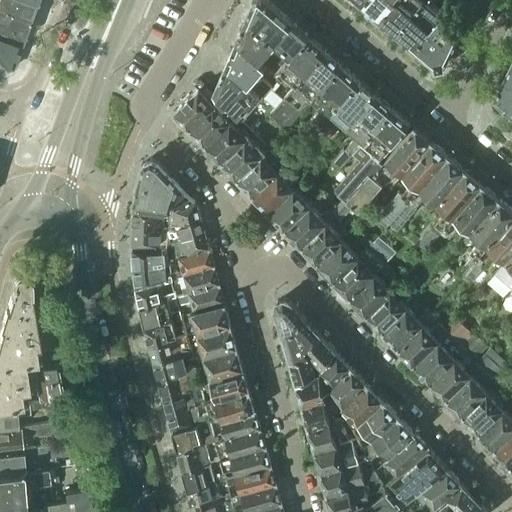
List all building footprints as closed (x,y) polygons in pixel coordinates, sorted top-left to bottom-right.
[(37,0),(0,0),(0,28),(24,36),(37,0)] [(312,37),(268,0),(253,0),(246,17),(293,57),(312,37)] [(367,0),(365,4),(382,19),(398,0),(367,0)] [(398,0),(382,19),(400,34),(428,0),(398,0)] [(417,48),(429,33),(447,11),(445,10),(443,12),(434,4),(437,0),(428,0),(400,34),(417,48)] [(429,33),(451,52),(464,25),(462,23),(470,13),(464,8),(456,18),(447,11),(429,33)] [(236,42),(264,64),(273,56),(284,66),(293,57),(246,17),(236,42)] [(0,61),(7,68),(13,67),(24,36),(0,28),(0,61)] [(444,64),(451,52),(429,33),(417,48),(437,65),(437,66),(445,64),(444,64)] [(298,86),(329,52),(312,37),(293,57),(284,66),(279,70),(283,73),(277,80),(279,81),(266,96),(278,107),(286,97),(278,91),(289,78),(298,86)] [(227,65),(252,85),(267,68),(263,65),(264,64),(236,42),(227,65)] [(298,86),(316,101),(347,67),(329,52),(298,86)] [(215,92),(242,120),(265,97),(252,86),(252,85),(227,65),(215,92)] [(321,127),(363,81),(347,67),(316,101),(323,107),(312,119),(321,127)] [(495,96),(511,110),(511,81),(505,75),(495,96)] [(349,129),(381,96),(363,81),(321,127),(326,132),(337,119),(349,129)] [(193,128),(218,106),(198,87),(175,110),(193,128)] [(297,105),(303,112),(312,102),(305,96),(297,105)] [(336,176),(365,143),(396,109),(381,96),(349,129),(356,135),(327,169),(336,176)] [(303,112),(297,105),(288,98),(271,117),(286,131),(303,112)] [(208,145),(234,122),(218,106),(193,128),(208,145)] [(370,172),(413,123),(396,109),(365,143),(369,146),(334,188),(343,196),(346,199),(370,172)] [(225,162),(251,140),(234,122),(208,145),(225,162)] [(393,165),(404,175),(433,142),(416,127),(374,175),(384,183),(387,180),(384,178),(392,169),(391,167),(393,165)] [(255,145),(251,140),(225,162),(241,179),(266,155),(265,154),(270,149),(261,139),(255,145)] [(386,225),(449,155),(433,142),(404,175),(413,182),(402,194),(399,191),(377,217),(386,225)] [(241,179),(257,196),(282,171),(279,168),(285,163),(270,149),(265,154),(266,155),(241,179)] [(426,193),(438,203),(467,171),(449,155),(386,225),(393,231),(426,193)] [(142,170),(141,177),(157,187),(169,173),(160,163),(159,161),(159,162),(152,158),(151,158),(146,161),(145,161),(145,162),(142,168),(141,170),(142,170)] [(272,212),(298,190),(287,178),(294,173),(285,163),(279,168),(282,171),(257,196),(272,212)] [(485,185),(467,171),(438,203),(448,212),(421,243),(426,248),(440,232),(443,235),(446,231),(455,218),(485,185)] [(374,175),(370,172),(346,199),(354,206),(362,212),(386,185),(384,183),(374,175)] [(157,187),(174,197),(182,204),(196,199),(182,188),(169,173),(157,187)] [(169,209),(182,204),(174,197),(157,187),(141,177),(135,203),(169,209)] [(463,225),(471,232),(500,199),(485,185),(455,218),(446,231),(452,237),(463,225)] [(289,229),(314,207),(298,190),(272,212),(289,229)] [(343,196),(330,211),(341,221),(354,206),(346,199),(343,196)] [(196,199),(182,204),(169,209),(168,224),(200,215),(196,199)] [(462,275),(511,219),(511,208),(500,199),(471,232),(481,240),(471,251),(473,253),(458,272),(462,275)] [(134,205),(133,222),(168,224),(169,209),(135,203),(134,205)] [(320,213),(314,207),(289,229),(305,247),(330,223),(327,220),(332,215),(325,208),(320,213)] [(200,215),(168,224),(168,241),(171,241),(204,230),(200,215)] [(495,252),(506,261),(511,253),(511,219),(462,275),(467,279),(474,271),(477,273),(495,252)] [(168,241),(168,224),(133,222),(132,246),(163,247),(167,246),(168,241)] [(321,264),(346,240),(330,223),(305,247),(321,264)] [(171,241),(175,257),(177,257),(209,246),(204,230),(171,241)] [(337,280),(361,256),(346,240),(321,264),(337,280)] [(174,276),(182,274),(215,266),(209,246),(177,257),(181,269),(173,272),(174,276)] [(132,248),(134,266),(164,261),(163,248),(132,248)] [(369,249),(361,256),(337,280),(353,297),(377,273),(385,265),(369,249)] [(495,273),(511,287),(511,286),(511,253),(506,261),(495,273)] [(164,264),(164,261),(134,266),(137,288),(163,281),(166,281),(166,279),(173,278),(171,264),(164,264)] [(215,266),(182,274),(187,291),(219,282),(215,266)] [(0,368),(25,365),(24,362),(37,360),(36,358),(34,345),(40,344),(36,324),(32,298),(31,291),(31,286),(31,279),(30,276),(28,273),(24,272),(21,272),(19,273),(17,276),(15,281),(9,301),(1,329),(0,332),(0,368)] [(369,314),(394,291),(377,273),(353,297),(369,314)] [(137,288),(140,304),(167,297),(176,295),(175,291),(166,294),(163,281),(137,288)] [(190,300),(192,309),(225,301),(219,282),(187,291),(188,293),(178,295),(180,302),(190,300)] [(419,290),(414,284),(409,289),(415,294),(419,290)] [(385,331),(409,307),(394,291),(369,314),(385,331)] [(48,293),(40,295),(47,342),(56,341),(48,293)] [(171,311),(167,297),(140,304),(145,327),(173,319),(181,317),(179,308),(171,311)] [(284,298),(278,300),(277,301),(278,301),(277,307),(276,307),(276,308),(277,308),(284,333),(291,331),(290,329),(294,325),(305,316),(297,308),(294,304),(291,301),(290,300),(285,298),(285,297),(284,297),(284,298)] [(225,301),(192,309),(193,310),(192,310),(198,333),(231,324),(225,301)] [(385,331),(401,348),(425,324),(432,317),(425,311),(418,317),(409,307),(385,331)] [(305,316),(294,325),(302,336),(306,348),(322,334),(305,316)] [(474,333),(458,317),(449,327),(464,343),(474,333)] [(146,328),(150,345),(178,336),(187,334),(185,325),(175,328),(173,320),(146,328)] [(198,333),(204,355),(237,346),(231,324),(198,333)] [(431,330),(425,324),(401,348),(416,364),(440,340),(447,334),(438,324),(431,330)] [(308,355),(306,348),(302,336),(294,325),(290,329),(291,331),(284,333),(291,358),(308,355)] [(478,356),(489,345),(476,333),(465,344),(478,356)] [(306,348),(311,354),(322,367),(337,350),(322,334),(306,348)] [(155,362),(183,355),(178,336),(150,345),(155,362)] [(432,381),(456,357),(440,340),(416,364),(432,381)] [(204,355),(211,378),(244,368),(237,346),(204,355)] [(316,372),(311,354),(306,348),(308,355),(291,358),(298,382),(316,372)] [(330,386),(332,388),(353,367),(337,350),(322,367),(321,368),(333,383),(330,386)] [(482,365),(472,374),(448,397),(465,415),(489,391),(478,380),(488,371),(492,375),(501,367),(486,351),(477,360),(482,365)] [(154,363),(158,377),(187,369),(183,355),(155,362),(154,363)] [(448,397),(472,374),(456,357),(432,381),(448,397)] [(25,365),(0,368),(0,406),(22,403),(68,395),(62,359),(25,365)] [(342,406),(344,408),(368,383),(353,367),(332,388),(343,405),(342,406)] [(163,397),(164,397),(192,389),(189,376),(192,375),(191,368),(187,369),(158,377),(163,397)] [(250,389),(244,368),(211,378),(201,381),(203,388),(212,385),(216,398),(250,389)] [(298,382),(304,405),(324,399),(325,398),(325,389),(329,388),(320,371),(316,372),(298,382)] [(509,383),(498,371),(493,376),(504,388),(509,383)] [(344,408),(357,422),(367,414),(369,416),(385,400),(368,383),(344,408)] [(164,397),(168,413),(197,405),(206,402),(204,397),(195,399),(192,389),(164,397)] [(218,405),(221,418),(255,409),(250,389),(216,398),(206,400),(208,408),(218,405)] [(480,431),(505,408),(489,391),(465,415),(480,431)] [(304,405),(310,427),(330,422),(328,414),(334,412),(334,411),(340,409),(336,395),(324,399),(304,405)] [(374,442),(401,417),(385,400),(369,416),(367,414),(357,422),(356,424),(374,442)] [(0,406),(0,430),(18,428),(16,415),(30,413),(30,408),(40,407),(39,402),(22,404),(22,403),(0,406)] [(200,416),(197,405),(168,413),(173,430),(211,420),(209,413),(200,416)] [(497,449),(511,433),(511,415),(505,408),(480,431),(497,449)] [(255,409),(221,418),(227,436),(261,427),(255,409)] [(384,460),(386,463),(416,434),(401,417),(374,442),(389,456),(384,460)] [(310,427),(317,449),(337,444),(335,438),(340,436),(339,434),(348,431),(344,418),(330,422),(310,427)] [(0,450),(22,447),(21,435),(38,433),(38,435),(54,433),(54,430),(60,429),(59,420),(23,424),(24,427),(18,428),(0,430),(0,450)] [(173,431),(178,451),(206,442),(216,440),(211,420),(173,431)] [(223,458),(232,456),(266,446),(261,427),(227,436),(218,439),(223,458)] [(511,464),(511,433),(497,449),(511,464)] [(416,434),(386,463),(396,474),(394,476),(396,479),(431,449),(416,434)] [(317,449),(323,472),(361,460),(355,439),(337,444),(317,449)] [(381,449),(373,441),(365,449),(371,459),(381,449)] [(83,442),(22,447),(0,450),(0,472),(24,469),(47,465),(55,464),(54,451),(83,449),(83,442)] [(212,463),(206,442),(178,451),(184,470),(212,463)] [(271,464),(266,446),(232,456),(235,468),(225,471),(227,477),(237,474),(271,464)] [(376,511),(397,511),(405,505),(404,504),(417,493),(448,467),(431,449),(396,479),(393,481),(403,492),(393,499),(388,493),(371,507),(376,511)] [(86,455),(64,457),(64,465),(87,462),(86,455)] [(361,460),(323,472),(329,495),(368,483),(361,460)] [(189,490),(217,481),(212,463),(184,470),(183,471),(189,490)] [(237,474),(242,492),(276,483),(271,464),(237,474)] [(0,472),(0,499),(24,497),(23,483),(49,480),(47,465),(24,469),(0,472)] [(375,465),(364,469),(368,481),(379,477),(375,465)] [(447,496),(448,497),(463,483),(448,467),(417,493),(425,503),(430,499),(435,505),(447,496)] [(381,477),(373,481),(378,491),(386,488),(381,477)] [(222,499),(217,481),(189,490),(194,509),(225,500),(225,499),(222,499)] [(245,501),(248,511),(282,502),(276,483),(242,492),(231,495),(233,504),(245,501)] [(329,495),(334,511),(347,511),(366,502),(364,500),(372,498),(368,483),(329,495)] [(448,497),(442,502),(444,505),(449,501),(457,511),(475,495),(463,483),(448,497)] [(92,511),(86,485),(65,490),(67,498),(41,502),(42,505),(39,505),(40,511),(92,511)] [(475,495),(457,511),(486,511),(489,510),(475,495)] [(0,499),(0,511),(40,511),(39,505),(25,507),(24,497),(0,499)] [(228,511),(225,500),(194,509),(194,511),(228,511)] [(442,502),(432,510),(433,511),(457,511),(449,501),(444,505),(442,502)] [(284,511),(282,502),(248,511),(246,511),(284,511)] [(347,511),(373,511),(366,502),(347,511)]
